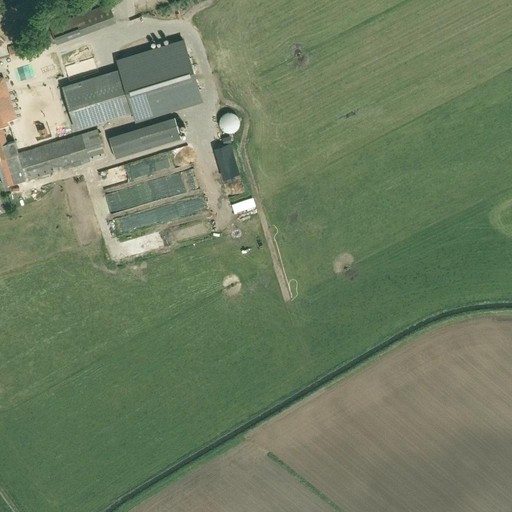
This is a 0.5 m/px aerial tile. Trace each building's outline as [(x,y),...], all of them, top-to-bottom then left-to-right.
[(109,4),(50,26),(56,44),(115,22),(109,4)] [(50,36),(30,42),(8,48),(11,56),(32,51),(53,45),(50,36)] [(118,61),(120,70),(132,110),(135,119),(202,99),(184,41),(118,61)] [(132,110),(120,70),(66,87),(62,88),(65,96),(66,99),(74,128),(132,110)] [(227,109),(221,127),(238,133),(244,116),(227,109)] [(179,116),(113,134),(118,155),(185,138),(179,116)] [(106,156),(97,129),(18,153),(14,141),(7,143),(0,122),(0,168),(5,186),(73,165),(74,166),(106,156)] [(227,179),(242,174),(232,142),(217,146),(227,179)] [(148,158),(103,169),(108,186),(150,175),(148,168),(150,167),(148,158)]
